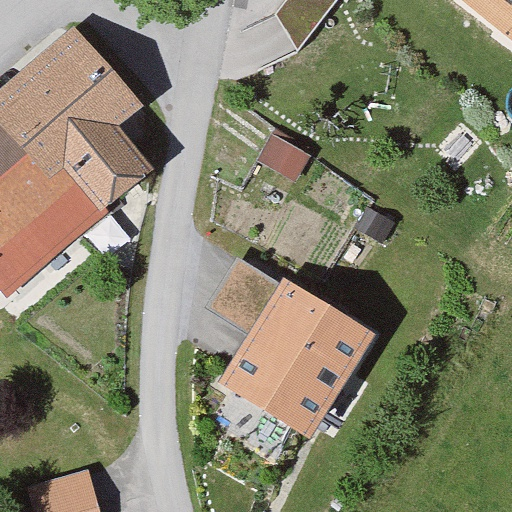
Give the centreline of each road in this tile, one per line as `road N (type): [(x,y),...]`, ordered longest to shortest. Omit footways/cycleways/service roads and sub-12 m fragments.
road 1 (residential): [(214,0),(163,318),(160,415),(179,511)]
road 2 (unknown): [(46,2),(65,20),(137,41),(207,34)]
